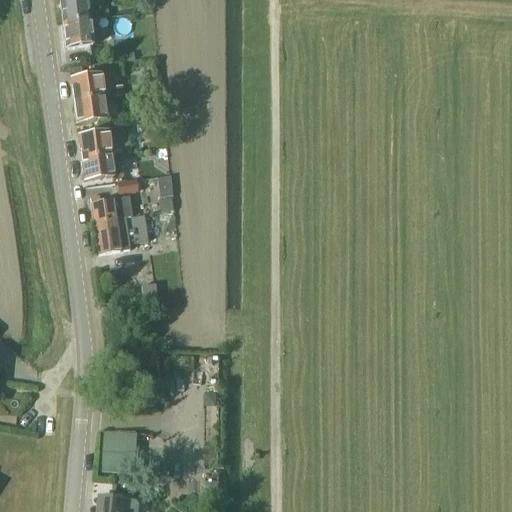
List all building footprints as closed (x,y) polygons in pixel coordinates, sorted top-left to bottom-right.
[(87,16),(84,0),(65,0),(58,1),(62,25),(87,22),(108,20),(107,13),(87,16)] [(91,48),(87,22),(62,25),(65,52),(91,48)] [(133,55),(116,56),(117,63),(133,62),(133,55)] [(102,101),(99,79),(69,82),(72,104),(102,101)] [(121,88),(109,89),(111,99),(122,98),(121,88)] [(105,123),(102,101),(72,104),(74,127),(105,123)] [(109,157),(106,135),(76,139),(79,161),(109,157)] [(112,180),(109,157),(79,161),(82,184),(112,180)] [(129,220),(126,200),(98,204),(97,199),(89,201),(93,225),(129,220)] [(170,201),(157,203),(159,216),(172,214),(170,201)] [(146,245),(142,218),(129,220),(93,225),(98,257),(128,253),(127,248),(146,245)] [(153,305),(152,289),(140,290),(141,306),(153,305)] [(129,404),(130,392),(113,391),(112,402),(129,404)] [(215,397),(205,397),(205,406),(215,406),(215,397)] [(134,476),(136,436),(102,434),(100,474),(134,476)] [(138,511),(139,507),(135,503),(99,499),(97,511),(138,511)]
